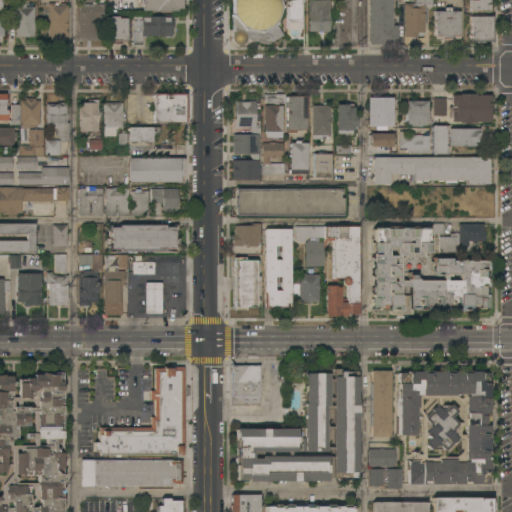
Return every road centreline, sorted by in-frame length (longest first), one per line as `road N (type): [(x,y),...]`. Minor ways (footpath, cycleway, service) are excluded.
road 1 (residential): [(0,70),(511,70)]
road 2 (secondary): [(511,341),(72,341)]
road 3 (tertiary): [(206,339),(207,136)]
